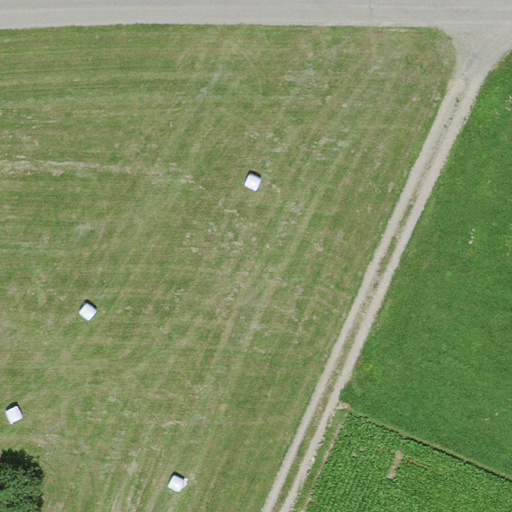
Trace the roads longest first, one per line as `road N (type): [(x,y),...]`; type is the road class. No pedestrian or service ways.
road 1 (track): [(269,511),(472,56),(476,8)]
road 2 (track): [(0,15),(511,9)]
